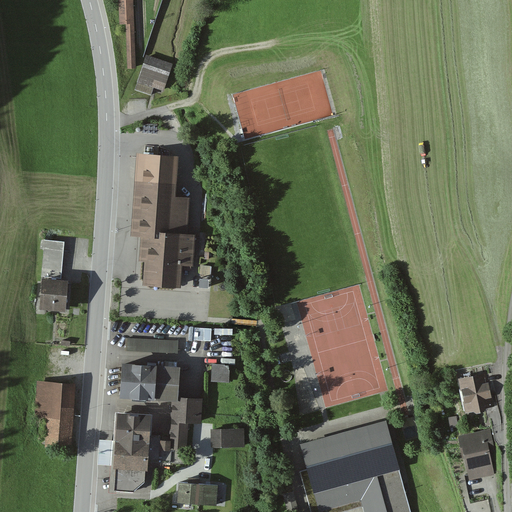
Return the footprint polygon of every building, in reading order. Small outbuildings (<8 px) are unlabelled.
[(133,0),(118,0),(119,25),(127,25),(129,69),(136,69),(133,0)] [(173,65),(146,56),(137,83),(154,89),(164,93),(173,65)] [(154,89),(137,83),(134,90),(152,96),(154,89)] [(180,160),(138,158),(133,236),(141,237),(140,263),(144,263),(142,288),(181,290),(182,268),(195,269),(197,236),(190,235),(192,198),(178,197),(180,160)] [(42,280),(61,281),(64,243),(40,241),(40,249),(45,250),(42,280)] [(212,268),(202,266),(200,283),(210,285),(212,268)] [(61,281),(42,280),(41,311),(66,313),(68,282),(61,281)] [(212,326),(190,326),(189,339),(212,339),(212,326)] [(179,340),(127,336),(126,349),(178,352),(179,340)] [(180,361),(122,356),(119,391),(172,395),(178,395),(180,361)] [(230,363),(213,362),(212,379),(229,380),(230,363)] [(487,369),(459,374),(465,408),(475,406),(476,407),(484,406),(487,404),(493,403),(487,369)] [(76,384),(37,383),(37,411),(45,419),(44,449),(71,450),(76,384)] [(178,395),(172,395),(170,436),(162,435),(162,430),(150,429),(150,439),(149,459),(183,461),(184,446),(187,446),(189,418),(201,419),(202,397),(178,395)] [(152,411),(118,408),(116,436),(150,439),(150,429),(152,411)] [(457,414),(449,415),(450,427),(458,426),(457,414)] [(301,439),(314,489),(400,466),(386,416),(301,439)] [(244,427),(212,427),(212,444),(244,444),(244,427)] [(491,428),(462,433),(471,477),(493,473),(489,450),(495,449),(491,428)] [(114,462),(116,436),(100,435),(98,461),(114,462)] [(150,439),(116,436),(114,462),(112,486),(135,488),(146,478),(146,465),(148,465),(149,459),(150,439)] [(365,511),(412,511),(400,466),(314,489),(320,508),(361,497),(365,511)] [(219,481),(180,478),(179,498),(217,501),(219,481)] [(294,490),(284,493),(289,511),(299,509),(294,490)]
